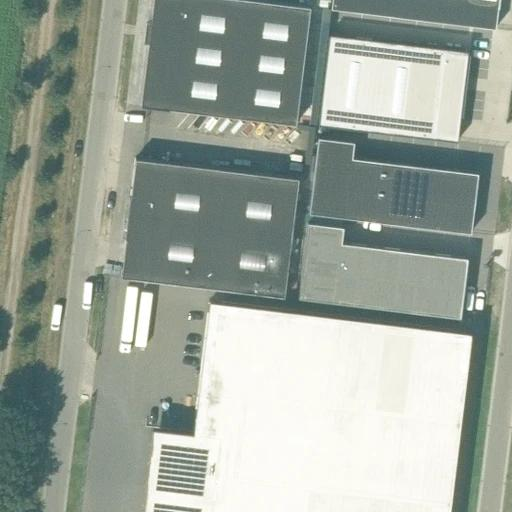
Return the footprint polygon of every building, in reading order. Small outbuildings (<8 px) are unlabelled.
[(260,0),(153,0),(141,106),(296,125),(310,6),(260,0)] [(331,0),(330,9),(363,13),(364,0),(331,0)] [(364,0),(363,13),(396,17),(397,0),(364,0)] [(397,0),(396,17),(428,21),(430,0),(397,0)] [(430,0),(428,21),(461,25),(464,0),(430,0)] [(464,0),(461,25),(494,28),(497,0),(464,0)] [(329,34),(318,125),(457,141),(468,52),(468,51),(329,34)] [(354,142),(318,137),(309,213),(321,214),(345,217),(352,157),(354,142)] [(379,161),(352,157),(345,217),(371,221),(379,161)] [(297,179),(134,159),(129,198),(128,198),(123,238),(125,238),(120,277),(283,297),(297,179)] [(478,173),(379,161),(371,221),(470,232),(478,173)] [(308,222),(298,297),(460,317),(467,258),(341,242),(343,226),(308,222)] [(152,429),(145,492),(312,511),(448,511),(463,390),(470,332),(393,323),(209,300),(194,433),(152,428),(152,429)] [(312,511),(145,492),(142,511),(312,511)]
